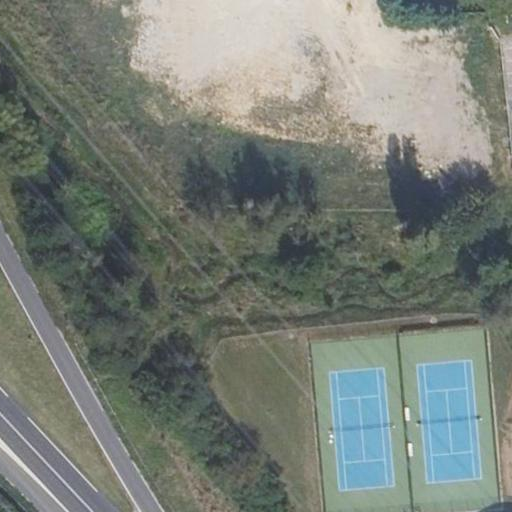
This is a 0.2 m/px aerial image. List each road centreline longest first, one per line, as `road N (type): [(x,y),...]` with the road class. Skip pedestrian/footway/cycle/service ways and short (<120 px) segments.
road 1 (primary): [(154,511),(0,246)]
road 2 (primary): [(91,511),(0,415)]
